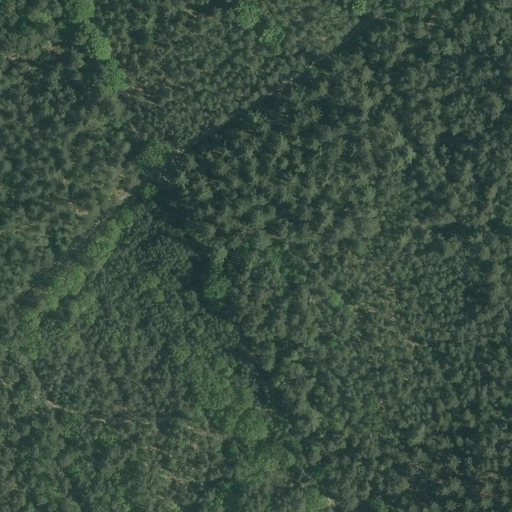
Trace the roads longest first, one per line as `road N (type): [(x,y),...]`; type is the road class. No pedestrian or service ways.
road 1 (track): [(66,0),(333,511)]
road 2 (track): [(398,0),(156,169),(0,323)]
road 3 (track): [(11,312),(46,398),(60,409),(136,424),(209,408),(284,416)]
